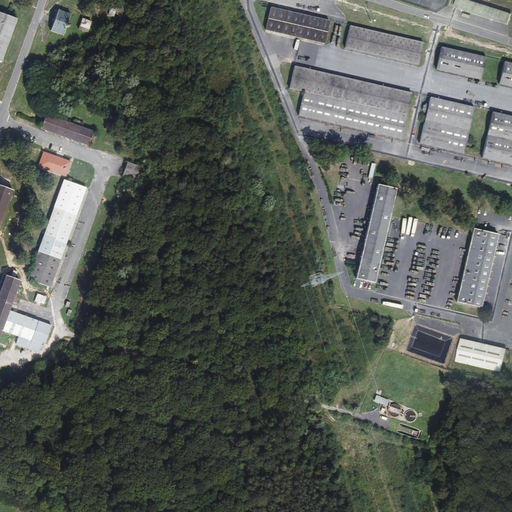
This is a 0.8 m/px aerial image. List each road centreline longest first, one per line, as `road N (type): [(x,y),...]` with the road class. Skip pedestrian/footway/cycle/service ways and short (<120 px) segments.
road 1 (unclassified): [(0,119),(93,154),(102,168),(54,307),(67,332),(385,423)]
road 2 (unclassified): [(321,0),(339,20),(331,61),(266,46),(246,0)]
road 3 (unclassified): [(407,151),(423,81),(511,102)]
road 4 (unclassified): [(380,0),(511,41)]
road 5 (unclassified): [(0,119),(43,0)]
